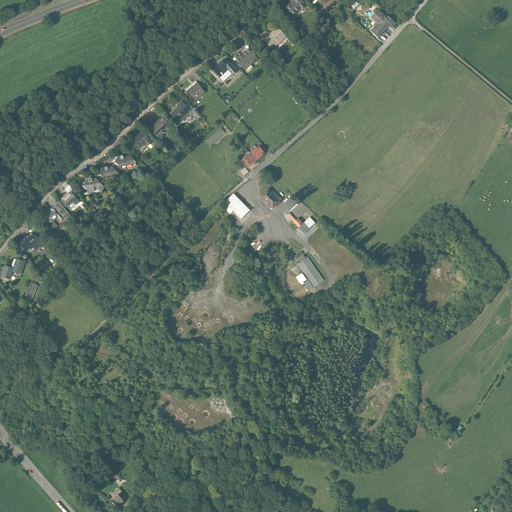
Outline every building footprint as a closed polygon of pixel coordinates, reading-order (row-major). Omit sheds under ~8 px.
[(305,5),(300,0),(295,0),(287,8),(295,16),(305,5)] [(377,11),(369,19),(376,26),(372,31),(378,37),(391,25),(377,11)] [(285,39),(278,30),(264,41),(272,50),(285,39)] [(250,50),(246,51),(238,58),(237,61),(239,64),(241,67),(242,66),(245,70),(258,59),(255,55),(253,52),(252,52),(250,50)] [(226,59),(216,68),(215,67),(212,69),(220,78),(222,75),(223,76),(223,75),(228,70),(233,75),(237,72),(232,67),(226,59)] [(188,78),(180,84),(186,91),(193,84),(188,78)] [(200,87),(197,83),(188,91),(193,97),(192,98),(195,102),(206,94),(202,90),(201,91),(199,88),(200,87)] [(168,107),(163,102),(158,106),(163,111),(168,107)] [(182,102),(177,107),(178,108),(171,115),(175,119),(174,121),(177,124),(189,111),(190,110),(188,109),(182,102)] [(201,116),(191,106),(188,109),(190,110),(189,111),(190,112),(190,113),(197,120),(201,116)] [(156,108),(151,113),(155,117),(159,113),(156,108)] [(164,119),(160,123),(158,121),(151,128),(156,133),(154,135),(158,140),(159,140),(158,139),(165,132),(166,133),(172,128),(164,119)] [(221,128),(206,142),(210,147),(225,133),(221,128)] [(142,131),(136,136),(137,137),(130,144),(136,151),(146,143),(148,146),(152,143),(149,140),(142,131)] [(261,149),(258,146),(256,148),(255,146),(251,149),(253,151),(250,154),(253,158),(252,158),(255,162),(265,153),(261,149)] [(250,154),(241,162),(247,169),(255,162),(252,158),(253,158),(250,154)] [(130,156),(124,157),(123,156),(121,156),(120,158),(118,158),(116,162),(122,169),(126,168),(127,165),(131,164),(133,166),(135,165),(136,162),(136,161),(135,161),(130,156)] [(122,169),(116,162),(114,165),(121,172),(122,169)] [(121,172),(114,165),(112,167),(117,173),(118,173),(119,174),(120,174),(121,172)] [(117,173),(112,167),(108,168),(107,167),(105,167),(105,169),(103,169),(101,176),(102,176),(106,180),(108,180),(109,178),(114,176),(115,178),(118,178),(119,174),(118,173),(117,173)] [(245,168),(240,171),(244,176),(248,172),(245,168)] [(106,180),(102,176),(101,176),(97,176),(96,179),(104,188),(109,187),(109,184),(106,180)] [(96,179),(92,180),(91,179),(89,179),(89,181),(87,181),(85,187),(91,193),(93,192),(94,190),(98,189),(100,191),(103,191),(104,188),(96,179)] [(74,190),(69,185),(64,190),(68,194),(69,195),(71,192),(74,190)] [(279,202),(268,190),(261,196),(272,209),(279,202)] [(80,202),(71,192),(69,195),(68,194),(63,198),(64,198),(62,200),(68,208),(73,204),(75,206),(80,202)] [(250,211),(233,194),(225,203),(241,219),(250,211)] [(59,202),(51,210),(52,211),(45,217),(47,219),(45,220),(47,224),(49,222),(50,223),(50,226),(53,229),(57,226),(53,221),(58,218),(61,222),(65,219),(66,221),(71,216),(59,202)] [(299,202),(286,214),(298,228),(302,224),(298,219),(307,210),(299,202)] [(303,222),(309,228),(315,223),(309,217),(303,222)] [(33,227),(29,223),(24,227),(28,231),(33,227)] [(43,245),(33,233),(26,239),(33,246),(36,251),(40,248),(43,245)] [(33,246),(26,239),(20,244),(25,250),(27,252),(29,249),(30,250),(30,249),(33,246)] [(25,250),(20,244),(17,246),(23,252),(25,250)] [(323,281),(307,258),(305,259),(303,255),(296,260),(299,263),(297,265),(313,288),(323,281)] [(14,270),(5,266),(1,277),(6,278),(6,279),(7,279),(9,280),(12,272),(21,275),(25,263),(17,260),(14,270)] [(32,284),(26,296),(33,299),(38,287),(32,284)] [(112,494),(115,497),(122,491),(119,488),(112,494)] [(114,498),(120,505),(128,499),(122,491),(115,497),(114,498)]
